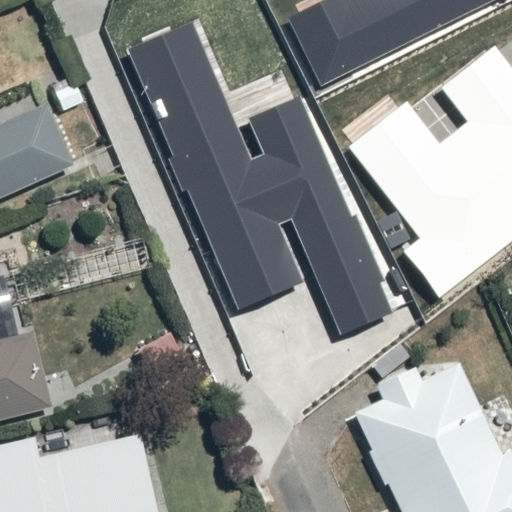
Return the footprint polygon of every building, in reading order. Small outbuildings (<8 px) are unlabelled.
[(346,0),(287,30),(320,94),(504,0),(346,0)] [(192,19),(126,46),(235,310),(306,281),(282,223),(294,218),(342,333),(392,312),(302,97),(251,118),(266,152),(250,159),(192,19)] [(407,101),(347,148),(415,235),(397,249),(436,299),(511,240),(511,73),(495,51),(444,90),(469,122),(441,144),(407,101)] [(50,103),(40,107),(31,89),(0,103),(0,197),(77,163),(50,103)] [(32,339),(17,266),(0,269),(0,423),(62,413),(49,337),(32,339)] [(455,367),(348,416),(392,511),(511,511),(511,451),(497,458),(455,367)] [(50,449),(45,425),(0,435),(0,511),(171,511),(153,428),(138,431),(132,406),(90,415),(95,439),(50,449)]
